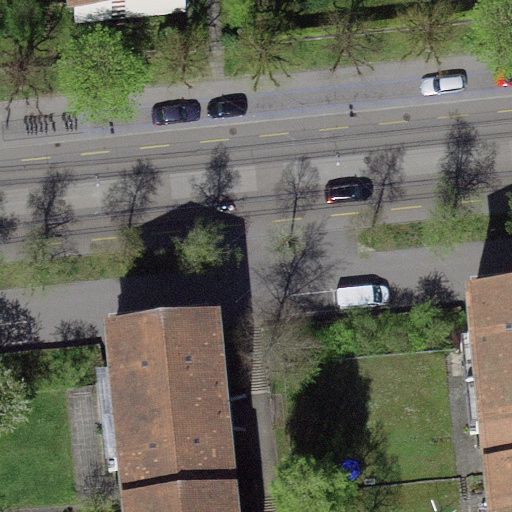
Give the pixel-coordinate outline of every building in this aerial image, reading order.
[(72,0),(75,23),(184,13),(183,0),(72,0)] [(511,301),(473,305),(491,474),(511,471),(511,301)] [(112,342),(129,511),(229,501),(222,432),(228,431),(226,417),(225,402),(219,403),(212,332),(112,342)] [(511,511),(511,471),(491,474),(494,511),(511,511)] [(129,511),(229,511),(229,501),(129,511)]
